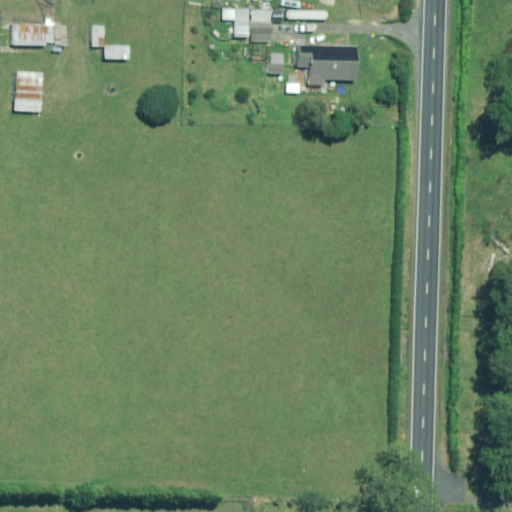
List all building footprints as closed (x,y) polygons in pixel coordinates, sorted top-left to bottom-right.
[(273,12),(265,11),(251,10),(250,22),(243,21),(242,32),(252,33),(252,41),(271,43),(273,12)] [(67,25),(14,25),(14,45),(67,46),(67,25)] [(105,26),(93,26),(93,47),(105,47),(105,26)] [(357,81),(358,46),(298,44),(297,72),(308,72),(308,85),(324,85),(324,80),(357,81)] [(130,60),(130,46),(105,46),(105,59),(130,60)] [(287,63),(271,63),(271,74),(287,74),(287,63)] [(44,73),(17,72),(15,111),(42,112),(44,73)]
